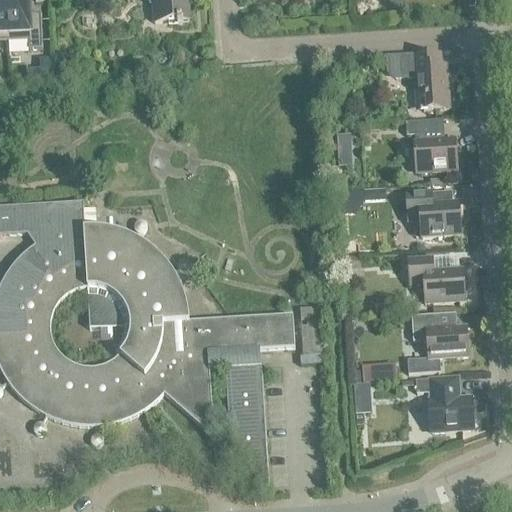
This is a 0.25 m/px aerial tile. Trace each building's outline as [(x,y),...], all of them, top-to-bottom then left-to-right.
[(27,0),(5,0),(7,44),(28,43),(28,52),(42,52),(40,16),(28,16),(27,0)] [(152,0),(154,26),(177,24),(177,26),(182,26),(181,24),(188,23),(186,0),(152,0)] [(440,69),(439,57),(384,61),(384,62),(387,61),(388,75),(395,80),(414,79),(415,102),(421,101),(422,113),(448,112),(446,69),(440,69)] [(39,71),(25,72),(26,89),(52,87),(50,61),(38,61),(39,71)] [(280,67),(239,69),(241,98),(282,95),(280,67)] [(200,72),(183,73),(184,81),(201,80),(200,72)] [(183,73),(166,74),(167,82),(184,81),(183,73)] [(322,75),(314,76),(315,93),(324,93),(322,75)] [(159,82),(142,83),(142,92),(159,91),(159,82)] [(53,95),(36,96),(36,105),(53,104),(53,95)] [(282,95),(241,98),(243,123),(284,120),(282,95)] [(324,101),(316,101),(317,118),(325,118),(324,101)] [(325,118),(317,118),(318,135),(326,135),(325,118)] [(284,120),(243,123),(244,148),(285,145),(284,120)] [(414,146),(416,175),(456,173),(454,144),(444,144),(443,122),(405,124),(406,139),(414,138),(415,146),(414,146)] [(138,126),(123,127),(125,156),(138,155),(139,172),(164,171),(162,130),(138,131),(138,126)] [(214,127),(187,128),(189,169),(216,168),(214,127)] [(187,128),(162,130),(164,171),(189,169),(187,128)] [(40,137),(17,139),(19,179),(44,178),(43,161),(57,160),(55,132),(40,133),(40,137)] [(350,137),(336,137),(336,151),(350,150),(350,137)] [(17,139),(0,139),(0,180),(19,179),(17,139)] [(285,145),(244,148),(246,173),(287,170),(285,145)] [(319,151),(310,152),(311,169),(320,168),(319,151)] [(287,170),(246,173),(247,198),(265,197),(265,210),(294,208),(293,193),(288,193),(287,170)] [(385,191),(363,193),(364,204),(386,203),(385,191)] [(321,193),(313,194),(314,211),(322,211),(321,193)] [(419,224),(420,240),(460,238),(458,207),(431,208),(430,196),(406,197),(407,224),(419,224)] [(322,211),(314,211),(315,228),(323,228),(322,211)] [(267,231),(250,232),(251,257),(292,255),(291,231),(295,231),(294,216),(266,218),(267,231)] [(98,230),(75,231),(78,272),(101,270),(98,230)] [(75,231),(54,232),(56,273),(78,272),(75,231)] [(54,232),(32,234),(35,274),(56,273),(54,232)] [(32,234),(9,235),(12,276),(35,274),(32,234)] [(197,245),(174,247),(177,288),(200,287),(197,245)] [(174,247),(153,248),(155,289),(167,289),(177,288),(174,247)] [(153,248),(131,250),(134,290),(155,289),(153,248)] [(354,248),(345,248),(345,258),(355,258),(354,248)] [(131,250),(108,251),(111,292),(134,290),(131,250)] [(292,255),(251,257),(253,282),(293,280),(292,255)] [(360,259),(346,260),(346,272),(360,272),(360,259)] [(334,260),(326,261),(326,278),(335,277),(334,260)] [(423,287),(424,306),(464,304),(462,273),(433,275),(432,261),(407,262),(409,288),(423,287)] [(335,277),(326,278),(328,295),(336,294),(335,277)] [(293,280),(253,282),(254,308),(295,305),(293,280)] [(336,302),(328,303),(329,320),(337,320),(336,302)] [(295,305),(254,308),(256,334),(297,331),(295,305)] [(196,318),(179,320),(179,328),(196,327),(196,318)] [(436,332),(436,318),(411,319),(412,345),(426,344),(428,363),(468,360),(466,330),(436,332)] [(179,320),(161,321),(162,329),(179,328),(179,320)] [(153,321),(136,322),(136,331),(153,330),(153,321)] [(136,322),(118,323),(119,332),(136,331),(136,322)] [(98,324),(81,325),(81,334),(99,333),(98,324)] [(81,325),(64,326),(64,335),(81,334),(81,325)] [(55,327),(38,328),(38,337),(56,336),(55,327)] [(38,328),(21,329),(21,338),(38,337),(38,328)] [(379,367),(361,368),(362,387),(380,385),(379,367)] [(8,372),(0,372),(0,381),(8,381),(8,372)] [(8,381),(0,381),(0,389),(9,389),(8,381)] [(458,402),(457,381),(415,384),(416,397),(430,396),(430,403),(428,403),(430,435),(472,433),(470,401),(458,402)] [(203,404),(167,407),(168,427),(204,425),(203,404)] [(97,409),(88,410),(89,427),(98,426),(97,409)] [(105,409),(97,409),(98,426),(106,426),(105,409)] [(67,411),(58,412),(60,429),(68,428),(67,411)] [(58,412),(50,412),(51,429),(60,429),(58,412)] [(337,412),(263,416),(266,472),(340,468),(337,412)] [(28,413),(20,414),(21,431),(29,431),(28,413)] [(20,414),(12,414),(13,432),(21,431),(20,414)] [(145,420),(128,421),(128,429),(145,428),(145,420)] [(204,425),(168,427),(169,442),(205,440),(204,425)] [(145,428),(128,429),(129,438),(146,437),(145,428)] [(205,440),(169,442),(170,458),(206,456),(205,440)] [(120,447),(99,448),(101,484),(122,483),(120,447)] [(99,448),(80,449),(82,485),(101,484),(99,448)] [(80,449),(61,451),(63,487),(82,485),(80,449)] [(61,451),(42,452),(44,488),(63,487),(61,451)] [(147,451),(130,452),(130,460),(147,459),(147,451)] [(42,452),(23,453),(25,489),(44,488),(42,452)] [(23,453),(3,454),(5,490),(25,489),(23,453)] [(206,456),(170,458),(171,478),(208,476),(206,456)] [(147,459),(130,460),(131,469),(148,468),(147,459)]
